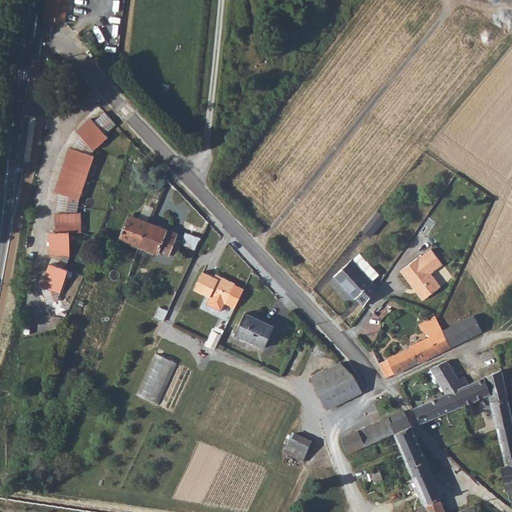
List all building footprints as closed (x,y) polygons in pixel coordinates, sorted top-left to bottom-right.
[(46,0),(43,18),(64,23),(68,0),(46,0)] [(116,117),(105,104),(99,109),(110,122),(116,117)] [(104,127),(110,122),(99,109),(93,114),(104,127)] [(93,143),(107,130),(104,127),(93,114),(91,111),(76,124),(80,128),(93,143)] [(93,143),(80,128),(70,140),(92,148),(93,143)] [(92,148),(70,140),(63,158),(65,159),(63,167),(60,166),(54,184),(58,186),(78,193),(94,149),(92,148)] [(78,193),(58,186),(54,205),(76,205),(78,193)] [(80,225),(80,205),(76,205),(54,205),(55,224),(48,224),(48,248),(51,248),(68,248),(68,225),(80,225)] [(361,229),(368,236),(385,215),(378,209),(361,229)] [(120,238),(140,245),(148,222),(130,215),(120,238)] [(160,250),(170,254),(177,232),(148,222),(140,245),(158,254),(160,250)] [(191,228),(187,237),(199,242),(203,234),(191,228)] [(68,248),(51,248),(48,255),(63,261),(68,248)] [(418,259),(400,272),(422,302),(439,289),(429,275),(442,266),(432,251),(419,260),(418,259)] [(357,298),(363,307),(377,288),(372,281),(379,276),(361,254),(355,261),(354,259),(335,275),(354,299),(357,298)] [(58,285),(66,262),(63,261),(48,255),(40,279),(58,285)] [(209,295),(226,303),(235,284),(236,283),(218,274),(216,278),(201,270),(193,288),(208,296),(209,295)] [(58,285),(40,279),(45,296),(56,293),(58,285)] [(235,284),(226,303),(235,307),(244,289),(235,284)] [(237,332),(268,346),(278,324),(248,310),(237,332)] [(435,334),(443,349),(482,329),(475,314),(435,334)] [(206,345),(214,349),(222,335),(213,330),(206,345)] [(380,365),(386,378),(418,361),(419,362),(443,349),(435,334),(411,347),(413,349),(380,365)] [(157,353),(141,394),(161,402),(177,361),(157,353)] [(491,395),(498,427),(511,423),(511,408),(503,369),(471,383),(465,373),(459,376),(448,359),(431,367),(449,393),(454,391),(460,408),(491,395)] [(310,378),(328,410),(363,392),(353,375),(339,363),(310,378)] [(454,391),(449,393),(414,408),(422,424),(460,408),(454,391)] [(487,418),(494,417),(492,403),(485,404),(487,418)] [(404,412),(359,432),(365,448),(395,435),(391,425),(408,417),(404,412)] [(414,427),(408,418),(408,417),(391,425),(395,435),(403,453),(422,444),(414,427)] [(511,423),(498,427),(505,456),(511,454),(511,423)] [(286,452),(304,462),(315,441),(296,432),(286,452)] [(343,439),(350,454),(365,448),(359,432),(343,439)] [(403,453),(413,476),(432,467),(422,444),(403,453)] [(511,480),(511,484),(511,454),(505,456),(508,466),(503,467),(506,482),(511,480)] [(383,480),(379,467),(370,470),(373,483),(383,480)] [(447,511),(441,499),(444,497),(432,467),(413,476),(425,504),(419,507),(421,511),(447,511)] [(337,511),(340,509),(313,494),(303,511),(337,511)]
